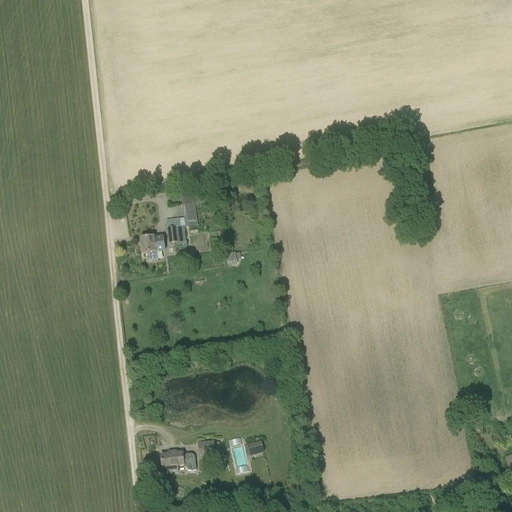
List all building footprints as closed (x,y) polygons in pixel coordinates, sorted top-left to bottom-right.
[(176,228),(167,230),(168,244),(178,243),(176,228)] [(141,240),(142,255),(147,254),(148,262),(158,261),(157,253),(155,253),(155,246),(162,245),(163,245),(163,243),(162,243),(162,239),(154,240),(154,238),(141,240)] [(228,266),(237,265),(235,253),(227,254),(228,266)] [(214,442),(198,444),(199,457),(216,456),(214,442)] [(264,453),(260,442),(247,445),(250,456),(264,453)] [(177,467),(183,466),(182,454),(177,454),(176,453),(168,454),(168,455),(161,456),(163,475),(178,473),(177,467)]
